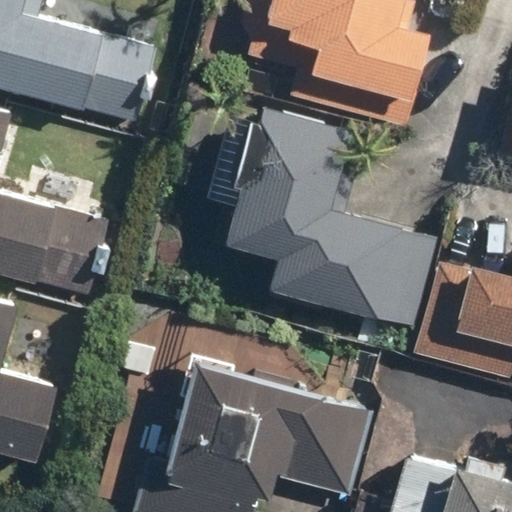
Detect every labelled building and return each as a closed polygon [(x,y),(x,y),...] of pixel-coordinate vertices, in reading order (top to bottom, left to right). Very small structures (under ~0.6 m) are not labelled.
[(13,0),(0,0),(0,89),(73,109),(93,34),(10,13),(13,0)] [(240,0),(232,28),(248,32),(242,53),(287,65),(279,94),(400,126),(406,103),(397,101),(416,31),(387,23),(392,0),(240,0)] [(511,69),(488,159),(511,165),(511,69)] [(210,243),(266,258),(258,289),(403,328),(428,234),(319,204),(339,129),(247,105),(210,243)] [(0,271),(23,278),(42,207),(0,196),(0,271)] [(502,279),(429,259),(404,351),(503,378),(507,360),(511,361),(511,248),(510,248),(502,279)] [(0,334),(8,305),(0,302),(0,452),(26,460),(46,382),(0,370),(0,334)] [(367,405),(183,357),(156,458),(141,455),(126,511),(255,511),(266,472),(343,492),(367,405)] [(511,511),(511,483),(392,452),(376,511),(511,511)]
